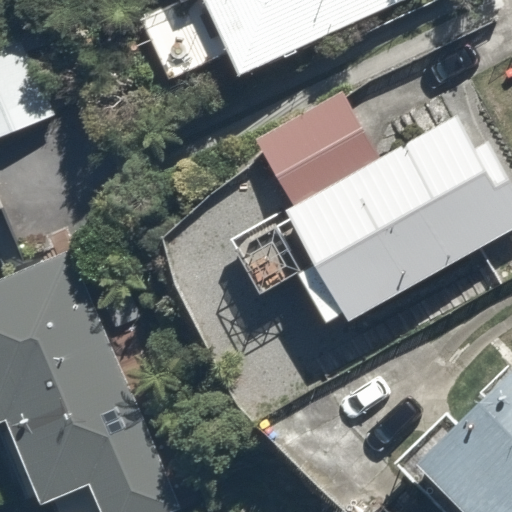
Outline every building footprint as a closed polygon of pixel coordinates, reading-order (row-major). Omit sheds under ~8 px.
[(189,0),(145,22),(182,96),(252,61),(265,88),(438,1),(437,0),(189,0)] [(31,33),(0,47),(0,219),(18,257),(115,212),(31,33)] [(395,166),(357,99),(266,152),(305,218),(255,247),(289,306),(326,285),(356,337),(511,246),(511,207),(464,126),(395,166)] [(64,511),(195,511),(210,505),(87,252),(0,294),(0,408),(14,438),(26,432),(64,511)] [(511,511),(511,389),(438,469),(485,511),(511,511)]
